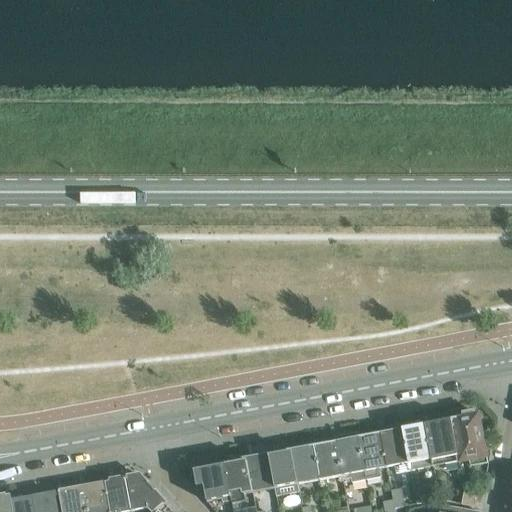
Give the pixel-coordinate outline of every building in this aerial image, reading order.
[(452,420),(460,462),(460,465),(470,463),(471,467),(488,464),(478,415),(474,415),(472,413),(465,414),(464,418),(461,418),(461,419),(452,420)] [(438,423),(427,425),(435,466),(460,462),(452,420),(448,421),(446,419),(440,420),(438,423)] [(404,430),(411,468),(412,471),(435,466),(427,425),(423,426),(421,423),(415,424),(414,428),(404,430)] [(381,434),(388,468),(388,472),(411,468),(404,430),(404,429),(401,430),(399,428),(393,429),(391,432),(381,434)] [(359,438),(367,479),(380,477),(379,469),(388,468),(381,434),(371,436),(370,433),(360,435),(361,437),(359,438)] [(352,482),(367,479),(359,438),(357,438),(356,436),(346,437),(346,440),(336,442),(343,476),(351,475),(352,482)] [(314,443),(314,446),(320,481),(343,476),(336,442),(327,444),(326,441),(314,443)] [(291,450),(297,485),(320,481),(314,446),(311,447),(311,443),(301,445),(302,448),(291,450)] [(297,485),(291,450),(281,452),(280,449),(271,451),(271,454),(269,455),(275,489),(289,486),(291,494),(299,493),(297,485)] [(267,452),(256,454),(257,457),(247,459),(253,493),(275,489),(269,455),(268,455),(267,452)] [(253,493),(247,459),(236,461),(234,458),(228,459),(226,463),(224,463),(231,497),(253,493)] [(231,501),(231,497),(224,463),(207,466),(204,463),(198,465),(197,468),(194,468),(198,487),(194,488),(200,494),(206,493),(207,502),(222,500),(222,503),(231,501)] [(127,478),(125,478),(131,511),(137,511),(149,510),(150,511),(154,511),(164,503),(155,493),(147,484),(140,476),(139,476),(127,478)] [(106,485),(111,511),(131,511),(125,478),(123,479),(112,481),(111,482),(110,484),(106,485)] [(461,506),(480,509),(482,496),(473,494),(470,482),(462,484),(464,491),(464,493),(461,506)] [(86,511),(111,511),(106,485),(106,484),(103,485),(99,484),(96,484),(93,487),(83,489),(86,511)] [(450,502),(446,484),(437,486),(440,501),(450,502)] [(425,503),(422,486),(413,487),(417,505),(425,503)] [(59,493),(62,511),(86,511),(83,489),(72,490),(68,489),(65,490),(62,492),(59,493)] [(390,491),(392,501),(393,501),(394,509),(403,507),(400,490),(390,491)] [(33,499),(35,511),(57,511),(55,495),(52,495),(50,493),(45,494),(43,497),(33,499)] [(0,511),(13,511),(12,502),(11,496),(7,497),(5,495),(1,496),(0,496),(0,511)] [(12,502),(13,511),(35,511),(33,499),(23,500),(20,498),(16,499),(14,502),(12,502)] [(395,511),(394,509),(393,501),(392,501),(382,503),(383,511),(395,511)]
